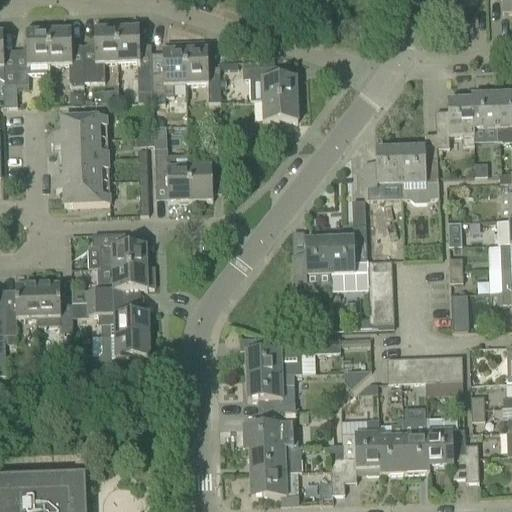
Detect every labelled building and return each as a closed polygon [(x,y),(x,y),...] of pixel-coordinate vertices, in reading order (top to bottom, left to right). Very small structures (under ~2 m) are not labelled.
[(474,0),(446,0),(447,12),(475,11),(474,0)] [(511,0),(486,0),(486,2),(501,2),(502,18),(511,17),(511,0)] [(116,26),(117,67),(139,67),(138,32),(135,32),(135,25),(116,26)] [(105,86),(104,68),(117,67),(116,26),(96,27),(97,33),(93,34),(94,53),(83,54),(84,88),(96,87),(105,86)] [(84,88),(83,54),(71,54),(70,34),(68,35),(67,28),(48,29),(49,70),(68,69),(69,88),(73,91),(76,91),(84,91),(84,88)] [(49,70),(48,29),(28,29),(28,36),(25,36),(26,56),(15,57),(15,74),(16,90),(28,89),(28,79),(50,79),(49,70)] [(4,74),(2,37),(0,36),(0,84),(4,86),(4,90),(16,90),(15,74),(4,74)] [(184,48),(185,89),(207,89),(207,108),(220,107),(220,93),(220,73),(207,73),(207,54),(204,54),(204,47),(184,48)] [(163,77),(151,78),(152,107),(152,109),(165,109),(164,102),(174,101),(174,90),(185,89),(184,48),(165,48),(165,55),(162,55),(163,77)] [(152,107),(151,78),(151,71),(137,72),(138,108),(152,107)] [(262,105),(296,104),(295,82),(273,82),(273,71),(242,72),(242,84),(261,84),(262,105)] [(511,97),(496,98),(497,135),(496,135),(497,148),(511,147),(511,97)] [(497,135),(496,98),(470,99),(471,104),(473,136),(496,135),(497,135)] [(297,127),(296,104),(262,105),(262,127),(244,128),(244,140),(275,139),(275,127),(297,127)] [(473,140),(473,136),(471,104),(447,105),(447,116),(434,117),(435,139),(436,154),(449,153),(448,141),(462,140),(462,151),(473,151),(473,140)] [(63,211),(109,209),(106,121),(60,123),(61,138),(53,138),(54,153),(61,153),(62,181),(55,182),(55,196),(63,196),(63,211)] [(437,164),(436,154),(435,139),(423,140),(424,152),(399,153),(400,189),(401,200),(402,204),(406,204),(406,205),(410,205),(415,208),(427,208),(431,204),(435,204),(435,203),(439,203),(437,164)] [(133,152),(154,151),(153,142),(132,143),(133,152)] [(210,153),(210,160),(210,171),(189,172),(190,206),(212,206),(211,180),(223,180),(222,152),(210,153)] [(400,189),(399,153),(375,154),(375,169),(363,169),(364,194),(401,193),(400,189)] [(167,207),(190,206),(189,172),(167,173),(166,154),(154,155),(155,186),(167,186),(167,207)] [(139,220),(148,220),(146,156),(137,156),(139,220)] [(486,169),(474,169),(474,182),(487,182),(486,169)] [(511,225),(508,225),(496,226),(497,250),(500,250),(511,249),(511,225)] [(447,228),(448,241),(448,252),(461,251),(460,240),(460,228),(447,228)] [(328,244),(331,291),(368,290),(367,280),(367,267),(365,230),(352,230),(353,243),(328,244)] [(100,273),(146,272),(145,250),(125,250),(125,239),(92,240),(92,251),(99,251),(100,273)] [(331,293),(331,291),(330,279),(328,244),(304,245),(304,259),(292,260),(293,294),(331,293)] [(511,249),(500,250),(501,274),(511,273),(511,249)] [(449,264),(449,277),(462,276),(462,264),(449,264)] [(367,267),(367,280),(392,279),(391,266),(367,267)] [(153,271),(146,272),(100,273),(96,273),(97,295),(88,295),(88,309),(116,308),(116,295),(147,295),(147,293),(154,293),(153,271)] [(511,273),(501,274),(501,299),(511,298),(511,273)] [(462,288),(462,276),(449,277),(450,289),(462,288)] [(368,292),(392,291),(392,279),(367,280),(368,290),(368,292)] [(37,288),(37,324),(38,330),(60,330),(60,339),(72,339),(72,329),(71,309),(60,309),(59,287),(37,288)] [(15,311),(4,311),(4,341),(16,340),(16,324),(37,324),(37,288),(14,288),(15,311)] [(368,305),(393,304),(392,291),(368,292),(368,305)] [(511,298),(501,299),(496,299),(497,311),(511,310),(511,312),(511,298)] [(369,317),(393,316),(393,304),(368,305),(369,317)] [(102,330),(102,341),(148,340),(148,317),(116,318),(116,308),(88,309),(88,321),(100,321),(100,330),(102,330)] [(369,330),(394,329),(393,316),(369,317),(369,330)] [(149,362),(148,340),(102,341),(102,358),(98,362),(93,362),(92,376),(125,375),(124,364),(149,362)] [(301,366),(289,367),(288,345),(279,342),(257,343),(258,355),(245,356),(246,386),(281,384),(281,380),(293,380),(301,379),(301,366)] [(340,357),(339,344),(323,345),(299,346),(299,359),(340,357)] [(437,387),(450,387),(449,362),(436,363),(437,387)] [(450,387),(462,386),(461,362),(449,362),(450,387)] [(412,388),(425,388),(424,363),(411,364),(412,388)] [(436,363),(424,363),(425,388),(437,387),(436,363)] [(387,389),(400,389),(399,364),(386,364),(387,389)] [(412,388),(411,364),(399,364),(400,389),(401,389),(412,388)] [(257,405),(258,415),(282,414),(283,417),(292,416),(292,409),(282,409),(282,391),(294,390),(293,380),(281,380),(281,384),(246,386),(247,405),(257,405)] [(470,402),(471,414),(484,414),(483,402),(470,402)] [(511,403),(503,403),(503,413),(511,413),(511,403)] [(296,416),(292,416),(283,417),(282,414),(258,415),(258,429),(242,430),(243,444),(278,443),(279,453),(298,453),(296,416)] [(471,427),(484,426),(484,414),(471,414),(471,427)] [(307,418),(298,418),(298,428),(307,428),(307,418)] [(453,484),(466,483),(465,463),(465,450),(464,435),(457,435),(456,422),(427,423),(427,425),(428,472),(452,471),(453,484)] [(380,479),(379,438),(379,424),(366,424),(367,438),(354,439),(342,440),(342,450),(343,463),(344,475),(344,488),(356,487),(356,474),(379,473),(380,478),(380,479)] [(428,477),(428,472),(427,425),(402,426),(402,428),(402,431),(403,442),(404,478),(428,477)] [(379,443),(379,438),(380,479),(404,478),(403,442),(402,431),(402,428),(391,429),(391,443),(379,443)] [(248,455),(249,473),(285,472),(285,478),(297,477),(301,477),(301,453),(298,453),(279,453),(278,443),(243,444),(243,455),(248,455)] [(330,475),(344,475),(343,463),(342,450),(330,451),(330,464),(330,475)] [(477,450),(465,450),(465,463),(478,463),(477,450)] [(87,457),(74,458),(74,468),(88,467),(87,457)] [(479,487),(478,463),(465,463),(466,483),(466,487),(479,487)] [(298,501),(297,477),(285,478),(285,472),(249,473),(250,503),(298,501)] [(344,488),(344,475),(330,475),(331,500),(344,500),(344,488)] [(85,511),(84,480),(0,482),(0,511),(85,511)]
